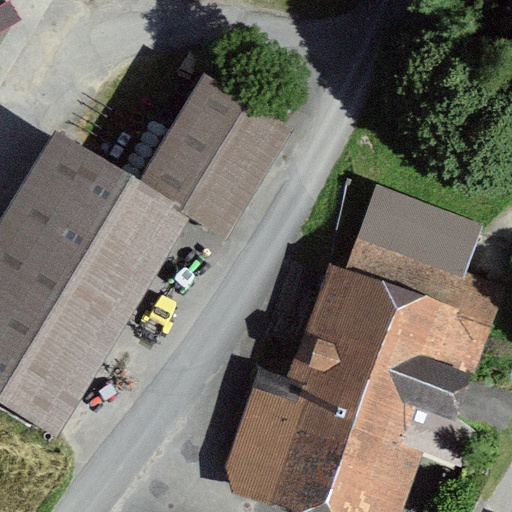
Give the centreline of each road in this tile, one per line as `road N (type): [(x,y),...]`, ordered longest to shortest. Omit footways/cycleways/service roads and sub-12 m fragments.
road 1 (unclassified): [(277,233),(72,511)]
road 2 (track): [(403,0),(277,233)]
